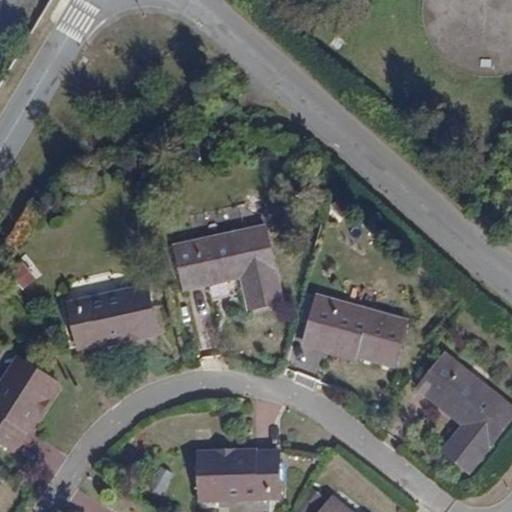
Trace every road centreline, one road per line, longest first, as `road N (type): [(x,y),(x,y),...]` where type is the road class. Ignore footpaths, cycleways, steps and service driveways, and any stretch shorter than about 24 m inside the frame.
road 1 (residential): [(450,511),(317,405),(245,382),(181,386),(123,413),(91,441),(46,511)]
road 2 (residential): [(197,0),(511,268)]
road 3 (tertiary): [(86,0),(0,144)]
